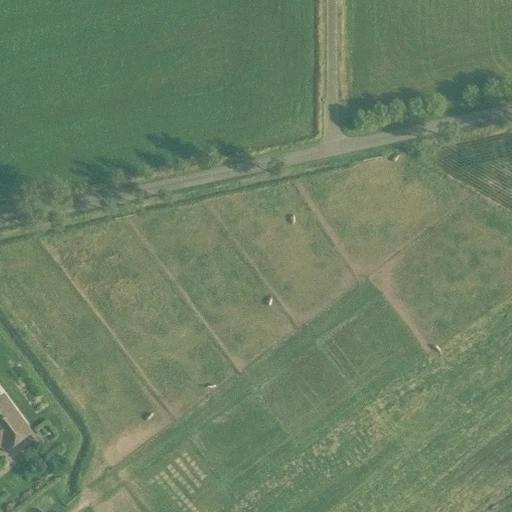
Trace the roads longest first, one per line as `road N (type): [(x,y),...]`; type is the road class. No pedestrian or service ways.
road 1 (unclassified): [(0,223),(511,110)]
road 2 (unknown): [(333,0),(336,149)]
